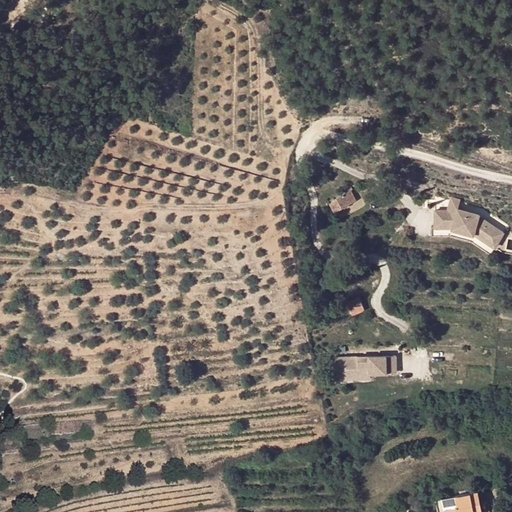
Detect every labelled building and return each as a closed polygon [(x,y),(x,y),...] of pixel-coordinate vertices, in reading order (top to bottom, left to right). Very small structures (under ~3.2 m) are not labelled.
[(350,190),(344,194),(349,204),(356,200),(350,190)] [(344,194),(329,202),(334,212),(349,204),(344,194)] [(451,197),(447,210),(449,210),(452,202),(459,204),(460,200),(451,197)] [(478,214),(457,208),(459,204),(452,202),(449,210),(447,210),(447,209),(435,209),(435,226),(431,226),(431,235),(450,235),(471,241),(490,254),(494,247),(487,242),(493,232),(482,225),(484,222),(477,217),(478,216),(478,214)] [(493,232),(496,228),(485,221),(484,222),(482,225),(493,232)] [(504,233),(496,228),(493,232),(487,242),(494,247),(504,233)] [(359,299),(348,303),(352,313),(363,309),(359,299)] [(341,380),(375,379),(375,373),(400,373),(400,354),(341,355),(341,380)] [(82,421),(51,423),(52,434),(82,432),(82,421)] [(496,483),(503,482),(503,473),(495,474),(496,483)] [(482,511),(478,491),(455,496),(435,500),(437,511),(482,511)]
